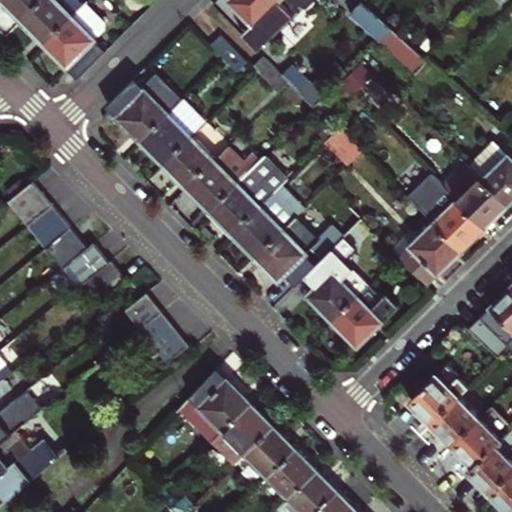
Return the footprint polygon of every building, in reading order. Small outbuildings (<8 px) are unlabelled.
[(24,20),(44,0),(3,0),(12,8),(24,20)] [(75,16),(59,0),(44,0),(24,20),(35,32),(47,44),(75,16)] [(83,7),(76,0),(59,0),(75,16),(83,7)] [(282,0),(235,0),(234,2),(255,24),(244,35),(261,52),(297,15),(282,0)] [(395,29),(367,2),(354,14),(383,41),(395,29)] [(75,16),(47,44),(57,53),(70,66),(76,60),(91,72),(111,52),(101,41),(110,33),(110,26),(87,3),(83,7),(75,16)] [(430,62),(395,29),(383,41),(419,74),(430,62)] [(251,63),(225,37),(214,48),(240,74),(251,63)] [(283,97),(295,85),(268,59),(258,70),(261,72),(283,97)] [(295,85),(318,109),(322,104),(329,97),(304,73),(295,85)] [(134,129),(146,141),(172,114),(139,81),(119,101),(129,111),(123,118),(134,129)] [(172,114),(146,141),(157,153),(169,165),(196,138),(209,125),(185,101),(172,114)] [(511,150),(498,136),(473,162),(511,200),(511,150)] [(219,161),(196,138),(169,165),(180,176),(192,188),(219,161)] [(243,185),(219,161),(192,188),(204,200),(216,212),(243,185)] [(511,204),(511,200),(473,162),(449,185),(490,226),(502,215),(511,204)] [(259,169),(243,185),(216,212),(226,222),(237,233),(280,190),(259,169)] [(43,182),(17,203),(36,227),(61,206),(46,186),(43,182)] [(490,226),(449,185),(447,183),(424,206),(440,222),(467,249),(478,238),(490,226)] [(304,214),(280,190),(237,233),(249,246),(261,258),(287,231),(304,214)] [(36,227),(54,251),(79,231),(61,206),(36,227)] [(440,222),(404,257),(432,284),(451,265),(467,249),(440,222)] [(93,252),(79,231),(54,251),(70,271),(74,268),(93,252)] [(284,281),(311,255),(287,231),(261,258),(273,269),(284,281)] [(321,264),(338,246),(328,237),(311,255),(321,264)] [(315,310),(333,328),(359,302),(343,286),(360,269),(338,246),(321,264),(303,282),(315,294),(307,302),(315,310)] [(93,252),(74,268),(88,286),(90,285),(114,265),(99,247),(93,252)] [(114,265),(90,285),(105,304),(132,282),(117,263),(114,265)] [(369,291),(359,302),(333,328),(343,338),(356,351),(397,310),(385,298),(381,302),(369,291)] [(511,291),(504,299),(486,316),(511,341),(511,291)] [(154,295),(131,314),(146,332),(169,313),(154,295)] [(146,332),(156,342),(178,324),(169,313),(146,332)] [(511,348),(511,341),(486,316),(475,327),(504,356),(511,348)] [(156,342),(167,354),(187,336),(178,324),(156,342)] [(195,345),(187,336),(167,354),(175,364),(195,345)] [(0,389),(14,378),(20,373),(5,354),(0,358),(0,389)] [(457,385),(466,376),(453,364),(444,373),(457,385)] [(183,410),(213,441),(216,439),(226,428),(257,399),(243,386),(223,365),(183,410)] [(0,450),(24,431),(72,391),(58,373),(3,417),(0,419),(0,450)] [(440,421),(466,394),(475,385),(466,376),(457,385),(444,373),(418,399),(429,410),(440,421)] [(0,419),(3,417),(0,413),(0,405),(22,387),(14,378),(0,389),(0,419)] [(450,432),(460,442),(487,415),(466,394),(440,421),(450,432)] [(226,428),(248,451),(278,422),(267,410),(257,399),(226,428)] [(471,454),(481,463),(503,441),(508,437),(487,415),(460,442),(471,454)] [(248,451),(271,475),(301,445),(290,434),(278,422),(248,451)] [(226,428),(216,439),(237,462),(248,451),(226,428)] [(14,502),(76,453),(73,450),(66,456),(54,441),(40,452),(24,431),(0,450),(0,490),(3,488),(14,502)] [(511,450),(503,441),(481,463),(476,468),(487,479),(498,491),(511,477),(511,450)] [(301,445),(271,475),(291,495),(322,466),(312,456),(301,445)] [(322,466),(291,495),(307,511),(313,511),(341,485),(332,476),(322,466)] [(508,501),(511,505),(511,477),(498,491),(508,501)] [(341,485),(313,511),(356,511),(362,506),(353,497),(341,485)]
